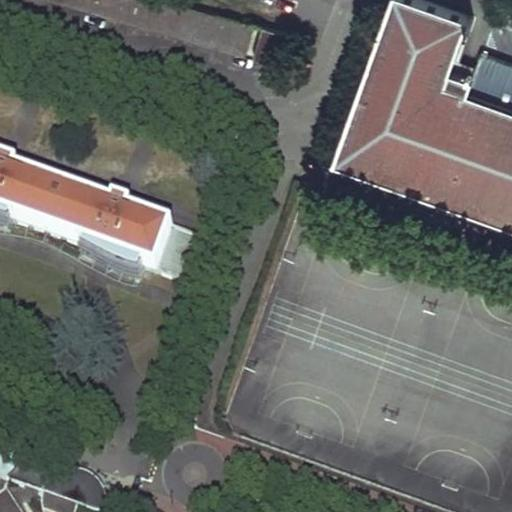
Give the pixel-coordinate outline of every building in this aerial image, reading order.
[(64,0),(246,53),(256,22),(180,0),(64,0)] [(390,0),(335,158),(511,222),(511,63),(480,52),(470,77),(449,69),(469,15),(424,0),(390,0)] [(284,30),(263,24),(262,24),(252,55),(275,62),(284,30)] [(0,216),(156,273),(172,231),(130,215),(131,209),(114,203),(112,208),(17,174),(19,168),(2,162),(0,168),(0,216)] [(86,474),(80,472),(70,471),(63,474),(56,477),(50,481),(46,488),(42,494),(51,497),(58,487),(67,483),(77,481),(87,485),(93,493),(97,503),(96,511),(106,511),(107,508),(107,500),(104,490),(100,484),(94,478),(86,474)] [(77,511),(79,509),(87,511),(96,511),(97,503),(93,493),(87,485),(77,481),(67,483),(58,487),(51,497),(42,494),(9,481),(4,494),(5,495),(6,496),(10,485),(42,497),(43,498),(42,501),(42,505),(42,509),(42,511),(77,511)]
